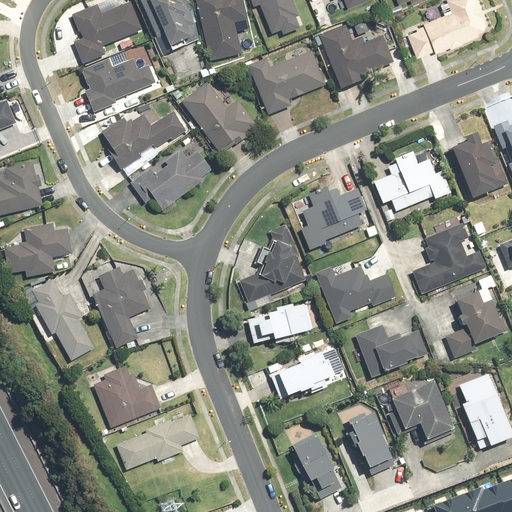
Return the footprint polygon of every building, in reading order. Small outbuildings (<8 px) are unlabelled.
[(136,0),(154,40),(159,38),(165,51),(194,38),(189,28),(193,26),(183,6),(188,4),(186,0),(136,0)] [(241,0),(193,0),(208,63),(240,56),(233,25),(246,22),(241,0)] [(252,0),(256,9),(262,6),(273,34),(284,29),(287,35),(300,30),(296,19),(299,17),(292,0),(252,0)] [(335,0),(336,1),(337,0),(345,0),(350,11),(374,1),(373,0),(335,0)] [(411,35),(419,56),(436,49),(438,54),(479,38),(477,32),(485,29),(487,23),(477,0),(448,0),(454,14),(426,25),(427,29),(411,35)] [(72,44),(80,66),(103,57),(99,48),(140,32),(129,4),(99,16),(95,7),(69,17),(79,41),(72,44)] [(345,27),(322,37),(343,89),(364,80),(362,76),(395,63),(384,34),(364,42),(362,38),(352,43),(345,27)] [(269,59),(250,66),(270,115),(292,106),(290,100),(326,86),(313,52),(272,68),(269,59)] [(82,93),(91,114),(114,105),(112,101),(154,85),(147,67),(135,72),(131,61),(111,69),(107,60),(79,71),(87,91),(82,93)] [(205,84),(179,103),(220,158),(257,130),(236,101),(225,110),(205,84)] [(5,102),(0,103),(0,130),(14,125),(5,102)] [(169,142),(184,133),(172,113),(148,128),(141,116),(130,123),(129,121),(123,124),(121,120),(96,136),(107,153),(105,154),(116,173),(139,159),(137,155),(151,147),(153,150),(168,140),(169,142)] [(492,127),(511,173),(511,125),(511,126),(505,122),(492,127)] [(450,148),(470,199),(507,184),(490,143),(482,146),(478,134),(468,138),(469,140),(450,148)] [(149,201),(158,214),(201,183),(199,180),(210,172),(196,153),(185,161),(178,151),(161,164),(164,168),(152,177),(147,171),(127,186),(142,206),(149,201)] [(373,182),(382,207),(393,203),(397,214),(451,195),(443,173),(437,176),(428,153),(388,168),(391,175),(373,182)] [(0,216),(40,208),(36,189),(40,188),(37,176),(34,177),(31,164),(3,170),(5,181),(0,182),(0,216)] [(303,229),(312,252),(366,230),(360,215),(368,211),(360,189),(341,197),(338,187),(311,198),(315,207),(303,212),(309,226),(303,229)] [(393,208),(384,211),(388,226),(397,224),(393,208)] [(482,220),(473,224),(478,237),(488,233),(482,220)] [(409,272),(418,296),(485,269),(478,252),(464,257),(458,243),(466,240),(460,224),(422,240),(425,248),(422,250),(428,265),(409,272)] [(17,247),(1,249),(5,275),(23,272),(24,278),(52,274),(50,259),(70,256),(66,230),(52,232),(51,225),(21,230),(24,243),(16,244),(17,247)] [(234,283),(246,313),(272,303),(269,296),(306,282),(284,225),(267,231),(269,236),(265,248),(259,246),(252,265),(258,267),(256,275),(234,283)] [(501,246),(490,250),(499,273),(510,268),(501,246)] [(329,268),(312,274),(332,327),(350,320),(349,316),(353,314),(352,310),(369,304),(370,308),(393,299),(384,275),(366,282),(360,266),(332,276),(329,268)] [(88,296),(113,349),(135,339),(126,319),(148,309),(141,293),(144,291),(139,280),(136,282),(131,271),(119,276),(116,268),(96,277),(98,281),(88,285),(92,294),(88,296)] [(488,276),(478,281),(482,290),(492,286),(488,276)] [(48,336),(52,334),(68,362),(91,349),(76,321),(80,319),(67,295),(60,298),(50,280),(32,290),(30,287),(15,295),(24,312),(33,307),(48,336)] [(442,338),(451,360),(477,350),(475,344),(505,333),(499,318),(497,319),(489,301),(478,305),(473,293),(450,302),(456,317),(452,319),(457,332),(442,338)] [(273,314),(243,321),(250,346),(309,332),(303,306),(291,309),(290,305),(272,309),(273,314)] [(381,326),(352,336),(367,379),(403,367),(402,364),(426,356),(416,327),(385,338),(381,326)] [(294,366),(267,377),(277,401),(301,392),(303,396),(324,388),(321,382),(332,377),(325,360),(322,362),(319,352),(293,363),(294,366)] [(90,385),(108,430),(159,409),(150,385),(138,390),(131,374),(127,376),(123,367),(101,376),(103,380),(90,385)] [(509,439),(486,375),(455,386),(462,404),(457,405),(471,444),(473,443),(476,451),(509,439)] [(432,382),(380,402),(394,438),(415,429),(420,443),(451,431),(432,382)] [(370,411),(343,421),(347,433),(343,435),(359,478),(391,467),(370,411)] [(113,447),(124,472),(153,459),(155,463),(181,453),(179,447),(198,439),(188,416),(169,423),(168,420),(142,431),(143,435),(113,447)] [(291,449),(286,451),(312,504),(338,491),(328,471),(331,470),(327,462),(329,461),(321,445),(317,447),(311,434),(289,445),(291,449)] [(483,487),(492,511),(511,511),(511,499),(504,479),(483,487)] [(482,484),(458,493),(464,511),(492,511),(483,487),(482,484)] [(433,503),(436,511),(464,511),(458,493),(433,503)] [(179,511),(185,506),(177,505),(174,497),(159,503),(162,511),(179,511)]
